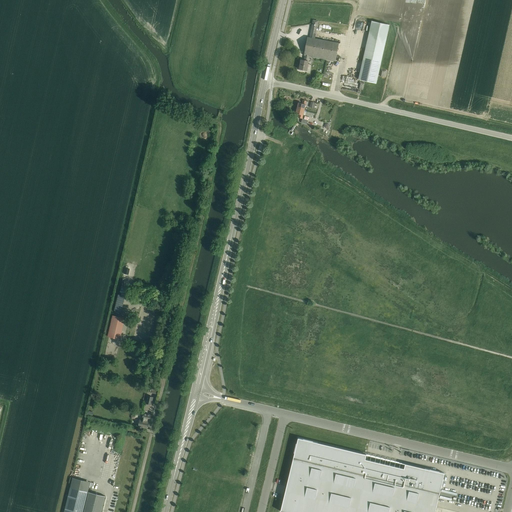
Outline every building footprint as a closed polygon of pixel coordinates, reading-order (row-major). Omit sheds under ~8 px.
[(307,56),(306,60),(301,60),(299,69),(307,71),(309,61),(308,61),(309,56),(336,61),(339,43),(315,39),(318,21),(313,20),(313,22),(312,24),(310,38),(308,37),(304,55),(307,56)] [(372,21),(359,80),(366,81),(376,84),(389,25),(372,21)] [(301,103),(298,103),(297,108),(304,110),(307,101),(302,100),(301,103)] [(302,119),(304,110),(297,108),(296,114),(299,114),(298,118),(302,119)] [(119,295),(115,310),(121,312),(124,297),(119,295)] [(113,315),(108,337),(109,337),(120,340),(125,318),(113,315)] [(140,419),(138,427),(147,429),(149,421),(148,421),(148,420),(150,420),(151,414),(144,413),(142,419),(143,419),(143,420),(140,419)] [(298,438),(281,511),(283,511),(435,511),(436,509),(436,507),(437,504),(438,500),(444,473),(405,464),(404,469),(365,459),(367,454),(298,438)] [(101,511),(105,496),(97,494),(89,492),(91,482),(73,477),(70,487),(64,511),(101,511)]
